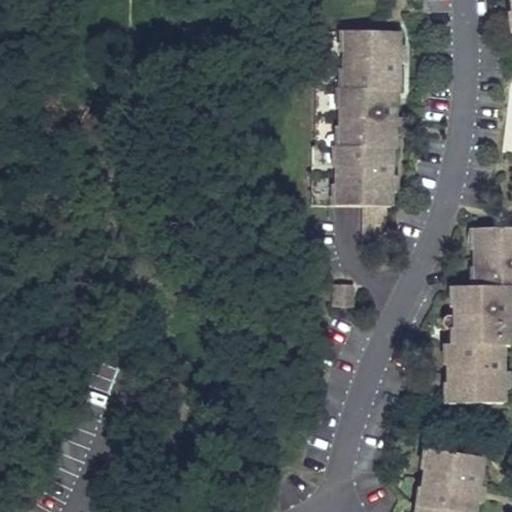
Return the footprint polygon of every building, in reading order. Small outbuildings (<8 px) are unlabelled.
[(345,55),(344,73),(344,76),(350,77),(349,92),(346,92),(346,109),(341,109),(341,112),(340,130),(340,134),(346,134),(345,149),(342,149),(342,166),(337,166),(337,170),(337,191),(342,191),(341,209),(364,210),(364,242),(383,242),(382,209),(390,210),(390,196),(395,196),(396,179),(390,178),(391,152),(394,152),(394,123),(399,123),(399,106),(394,106),(394,95),(398,95),(398,66),(403,66),(403,49),(399,49),(398,35),(350,34),(350,52),(345,51),(345,55)] [(350,52),(350,34),(339,34),(340,55),(345,55),(345,51),(350,52)] [(346,92),(349,92),(350,77),(344,76),(344,73),(340,73),(339,92),(346,92)] [(339,92),(336,92),(336,112),(341,112),(341,109),(346,109),(346,92),(339,92)] [(342,149),(345,149),(346,134),(340,134),(340,130),(336,131),(335,149),(342,149)] [(342,166),(342,149),(335,149),(332,149),(332,170),(337,170),(337,166),(342,166)] [(331,209),(341,209),(342,191),(337,191),(337,188),(332,188),(331,209)] [(334,249),(333,222),(308,223),(309,253),(318,281),(342,273),(334,249)] [(455,311),(456,318),(447,318),(445,319),(444,320),(443,321),(442,323),(442,325),(442,327),(443,328),(443,330),(445,331),(446,332),(447,332),(450,332),(461,332),(461,347),(453,347),(454,365),(449,365),(449,368),(449,386),(449,390),(454,390),(454,407),(503,406),(503,392),(508,392),(507,375),(502,375),(502,349),(509,349),(509,320),(511,320),(511,303),(509,303),(509,291),(511,290),(511,231),(480,231),(480,249),(475,249),(475,252),(475,271),(476,274),(481,274),(481,290),(471,290),(460,290),(460,307),(455,308),(455,311)] [(480,249),(480,231),(470,232),(470,252),(475,252),(475,249),(480,249)] [(471,290),(481,290),(481,274),(476,274),(475,271),(471,271),(471,290)] [(351,310),(351,287),(334,287),(333,310),(351,310)] [(460,307),(460,290),(450,290),(450,311),(455,311),(455,308),(460,307)] [(453,347),(461,347),(461,332),(450,332),(451,347),(453,347)] [(454,365),(453,347),(451,347),(443,347),(444,368),(449,368),(449,365),(454,365)] [(444,407),(454,407),(454,390),(449,390),(449,386),(444,386),(444,407)] [(431,470),(434,454),(424,452),(421,472),(426,473),(426,470),(431,470)] [(426,473),(423,491),(422,495),(428,495),(424,511),(474,511),(475,506),(480,506),(483,490),(477,489),(481,460),(434,454),(431,470),(426,470),(426,473)] [(424,511),(428,495),(422,495),(423,491),(418,491),(414,511),(424,511)]
